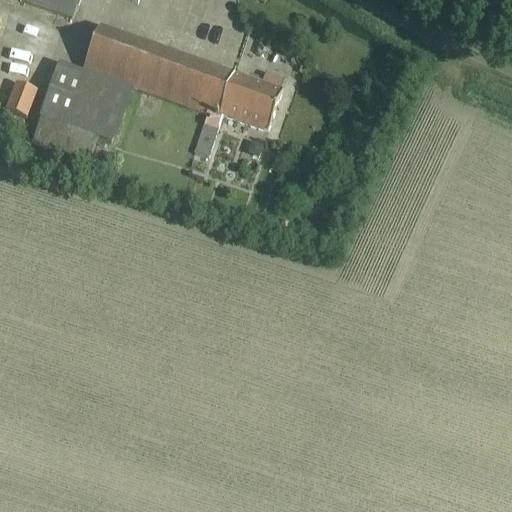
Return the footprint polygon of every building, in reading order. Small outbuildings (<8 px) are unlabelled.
[(5,0),(70,23),(78,0),(5,0)] [(282,96),(243,82),(99,29),(82,75),(61,67),(31,147),(88,168),(98,142),(114,148),(134,93),(218,124),(219,118),(267,136),(282,96)] [(25,121),(35,97),(15,88),(5,113),(25,121)] [(207,162),(220,126),(207,121),(193,157),(207,162)] [(186,178),(178,204),(196,210),(204,184),(186,178)]
